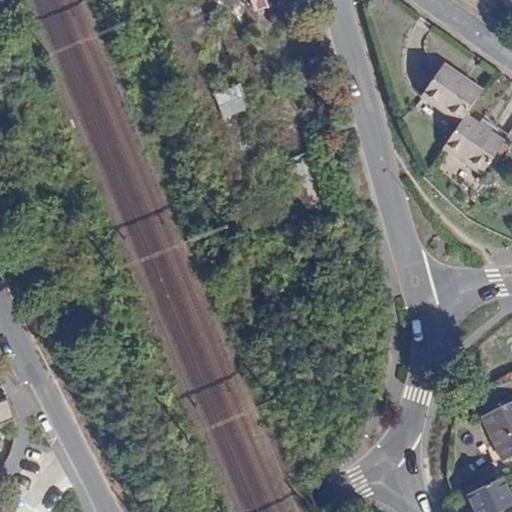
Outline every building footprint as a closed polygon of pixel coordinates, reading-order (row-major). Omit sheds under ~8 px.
[(267,0),(245,0),(250,14),(270,8),(267,0)] [(467,115),(483,91),(443,66),(423,97),(462,123),(467,115)] [(250,111),(241,86),(215,94),(224,120),(250,111)] [(462,123),(446,148),(485,174),(506,142),(467,115),(462,123)] [(0,402),(9,399),(0,380),(0,402)] [(0,428),(15,423),(15,413),(9,399),(0,402),(0,428)] [(485,420),(511,406),(511,403),(483,417),(485,420)] [(511,442),(511,406),(485,420),(498,450),(511,442)] [(511,457),(511,442),(498,450),(504,461),(511,457)] [(511,497),(503,479),(469,497),(476,511),(497,511),(511,504),(511,497)]
